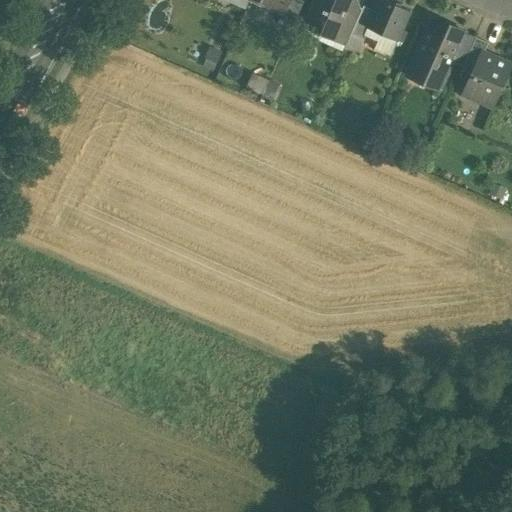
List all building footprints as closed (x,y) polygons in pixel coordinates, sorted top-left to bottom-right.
[(254,0),(283,12),(283,13),(288,0),(254,0)] [(288,0),(283,13),(283,12),(280,19),(293,25),(303,0),(288,0)] [(317,0),(306,26),(333,38),(336,32),(337,33),(345,15),(351,0),(317,0)] [(378,0),(374,10),(366,27),(367,28),(397,41),(410,11),(400,6),(401,3),(393,0),(390,0),(390,2),(386,0),(378,0)] [(374,10),(363,5),(356,20),(351,33),(363,38),(367,28),(366,27),(374,10)] [(345,15),(337,33),(336,32),(333,38),(346,44),(351,33),(356,20),(345,15)] [(463,32),(433,19),(411,68),(441,82),(450,61),(463,32)] [(463,32),(450,61),(463,66),(475,37),(463,32)] [(488,43),(475,37),(463,66),(461,70),(472,75),(482,52),(483,53),(488,43)] [(483,53),(482,52),(472,75),(464,93),(492,106),(510,65),(483,53)]
